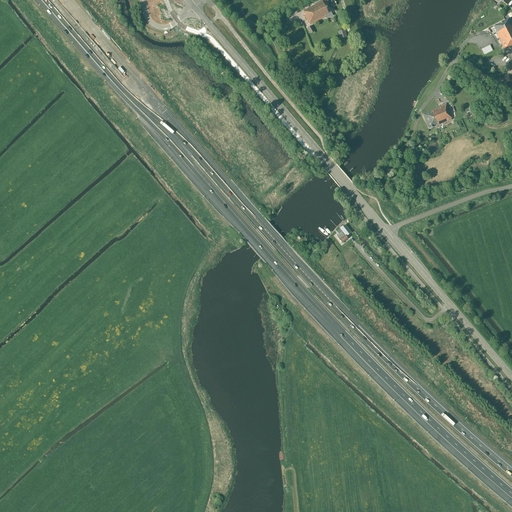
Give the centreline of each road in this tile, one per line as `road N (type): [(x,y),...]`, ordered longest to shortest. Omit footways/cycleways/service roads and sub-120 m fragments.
road 1 (motorway): [(48,0),(352,345),(511,493)]
road 2 (motorway): [(511,473),(358,331),(64,0)]
road 3 (tertiary): [(386,232),(194,7)]
road 4 (tertiary): [(511,376),(386,232)]
road 5 (unclassified): [(386,232),(511,185)]
